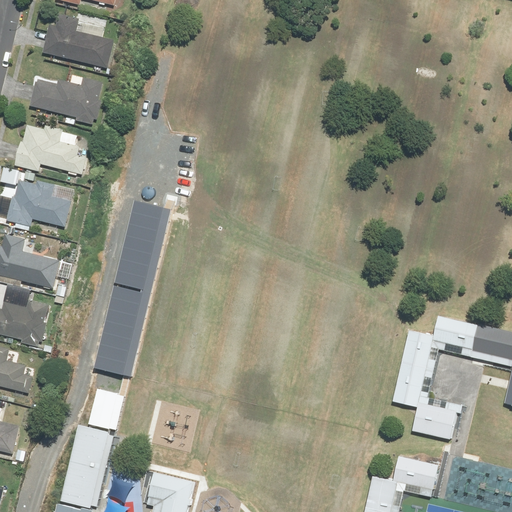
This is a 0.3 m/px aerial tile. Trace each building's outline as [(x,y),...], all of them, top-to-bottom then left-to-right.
[(54,25),(47,53),(110,69),(118,41),(80,32),(83,20),(63,15),(60,27),(54,25)] [(41,82),(35,107),(80,118),(79,121),(97,125),(98,120),(101,121),(106,101),(103,101),(107,83),(87,78),(85,85),(63,80),(61,87),(41,82)] [(25,143),(19,166),(43,172),(45,165),(86,176),(90,159),(81,156),(84,147),(64,142),(67,130),(50,126),(49,130),(32,125),(27,143),(25,143)] [(17,197),(10,221),(35,227),(37,220),(69,228),(76,201),(57,197),(60,185),(41,181),(40,185),(23,180),(19,197),(17,197)] [(0,245),(0,275),(57,289),(64,261),(27,252),(30,239),(10,235),(7,247),(0,245)] [(0,307),(0,333),(25,340),(25,342),(42,347),(43,341),(46,342),(51,323),(48,322),(52,305),(32,300),(30,307),(7,301),(6,309),(0,307)] [(511,357),(511,328),(442,314),(436,339),(476,347),(475,350),(511,357)] [(436,333),(411,328),(395,400),(420,405),(436,333)] [(0,384),(33,393),(37,376),(28,373),(30,365),(11,360),(14,349),(0,345),(0,384)] [(101,386),(93,422),(113,427),(121,390),(101,386)] [(416,429),(453,436),(459,409),(422,401),(416,427),(416,429)] [(0,449),(17,454),(24,426),(0,419),(0,449)] [(83,423),(65,497),(95,504),(112,430),(83,423)] [(436,487),(441,464),(402,456),(397,478),(436,487)] [(163,511),(190,511),(197,480),(159,471),(153,495),(166,498),(163,511)] [(392,511),(400,480),(376,475),(368,511),(392,511)] [(61,502),(58,511),(92,511),(93,509),(61,502)]
